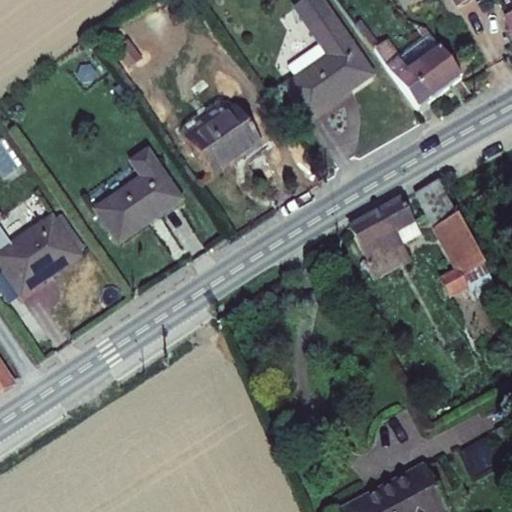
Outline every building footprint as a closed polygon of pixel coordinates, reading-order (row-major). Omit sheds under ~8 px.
[(378,75),(326,0),(302,0),(295,5),(318,42),(287,65),(293,75),(296,85),(315,115),(378,75)] [(436,94),(461,74),(452,56),(430,34),(402,56),(388,38),(375,47),(420,105),(436,94)] [(135,64),(123,47),(111,55),(124,71),(135,64)] [(226,100),(183,134),(214,173),(261,139),(244,109),(233,102),(226,100)] [(145,181),(102,208),(124,239),(182,202),(150,155),(135,165),(145,181)] [(469,280),(488,270),(482,259),(446,195),(437,178),(415,190),(463,275),(447,285),(455,300),(474,289),(469,280)] [(352,229),(360,246),(372,265),(405,246),(400,235),(412,227),(398,201),(352,229)] [(0,265),(14,287),(67,251),(65,248),(58,237),(66,232),(54,213),(46,218),(41,211),(0,238),(0,265)] [(58,237),(65,248),(74,242),(66,232),(58,237)] [(0,361),(0,394),(15,385),(0,361)] [(436,465),(358,510),(359,511),(445,511),(458,505),(436,465)]
